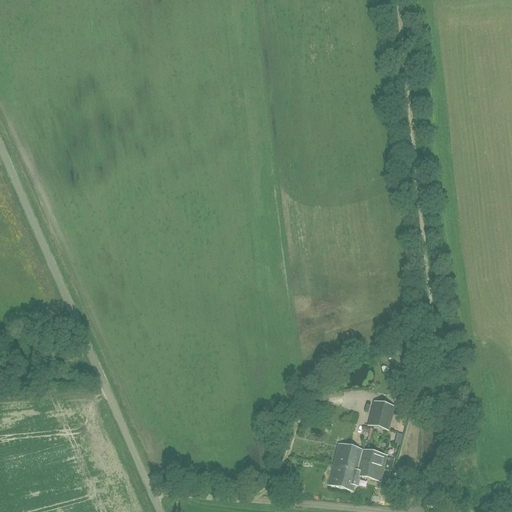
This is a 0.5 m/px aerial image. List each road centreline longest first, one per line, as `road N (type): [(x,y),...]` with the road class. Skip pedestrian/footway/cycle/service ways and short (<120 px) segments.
road 1 (track): [(398,0),(451,452),(470,509)]
road 2 (unclassified): [(159,511),(0,146)]
road 3 (track): [(396,511),(152,494)]
